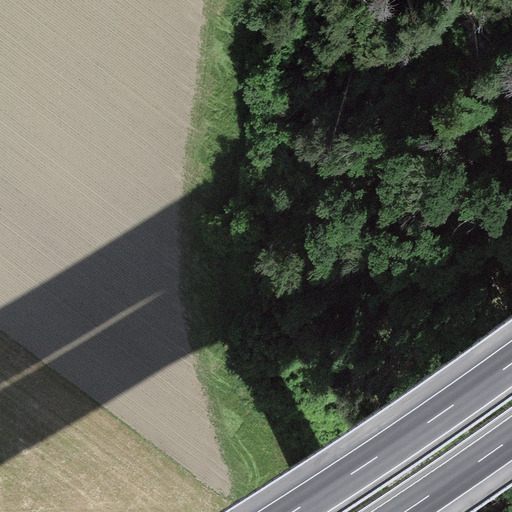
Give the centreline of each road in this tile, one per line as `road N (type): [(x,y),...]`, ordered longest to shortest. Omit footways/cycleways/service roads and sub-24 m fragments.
road 1 (motorway): [(511,362),(292,511)]
road 2 (motorway): [(404,511),(511,437)]
